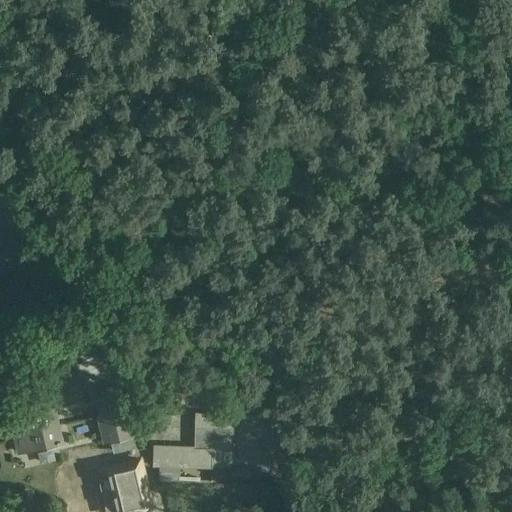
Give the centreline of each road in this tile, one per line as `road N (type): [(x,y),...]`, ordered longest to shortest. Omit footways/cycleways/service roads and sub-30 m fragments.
road 1 (track): [(290,511),(267,403),(150,278)]
road 2 (track): [(150,278),(29,121),(0,68)]
road 3 (track): [(511,449),(310,418),(267,403)]
road 4 (track): [(0,365),(150,278)]
